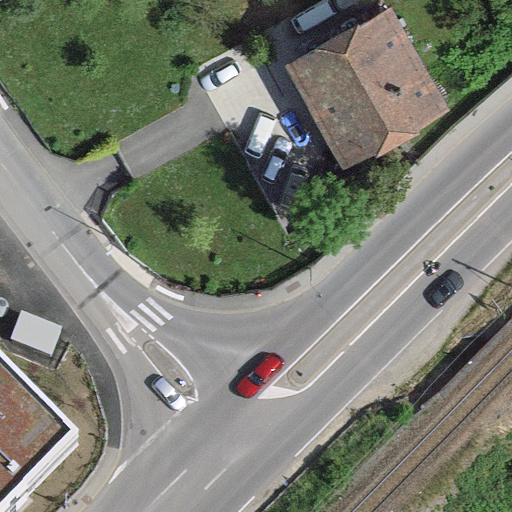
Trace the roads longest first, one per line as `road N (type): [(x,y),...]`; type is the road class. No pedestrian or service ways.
road 1 (primary): [(234,440),(511,168)]
road 2 (residential): [(0,159),(133,334),(234,440)]
